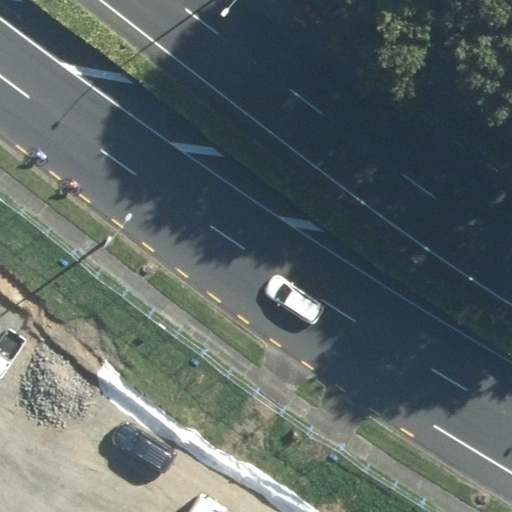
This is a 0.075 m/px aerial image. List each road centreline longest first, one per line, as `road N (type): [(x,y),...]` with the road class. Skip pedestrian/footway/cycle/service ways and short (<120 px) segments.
road 1 (primary): [(379,511),(0,237)]
road 2 (primary): [(172,0),(511,244)]
